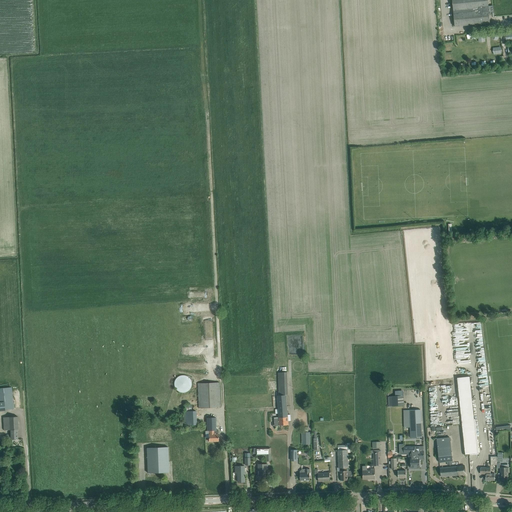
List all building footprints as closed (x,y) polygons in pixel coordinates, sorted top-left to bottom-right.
[(490,23),(487,0),(452,0),(455,27),(490,23)] [(506,32),(503,32),(504,43),(507,43),(507,44),(511,43),(511,30),(506,31),(506,32)] [(187,377),(185,376),(181,376),(178,377),(175,380),(174,383),(175,387),(177,391),(180,392),(183,393),(187,392),(189,390),(190,390),(191,386),(192,385),(191,382),(190,379),(187,377)] [(470,376),(457,377),(458,383),(465,454),(478,453),(470,376)] [(198,383),(198,403),(199,408),(221,407),(220,382),(198,383)] [(3,388),(0,388),(2,402),(5,401),(6,410),(14,409),(13,404),(11,387),(3,388)] [(404,406),(403,391),(394,392),(394,397),(388,397),(388,406),(404,406)] [(279,418),(274,419),(274,421),(275,426),(289,425),(288,420),(291,420),(290,414),(288,414),(286,395),(279,395),(277,395),(278,409),(275,409),(276,413),(279,413),(279,418)] [(193,411),(193,404),(186,404),(186,411),(185,411),(185,425),(198,425),(198,411),(193,411)] [(422,437),(420,409),(410,410),(404,410),(404,427),(410,427),(410,438),(422,437)] [(11,439),(12,439),(13,441),(16,440),(16,439),(17,439),(17,429),(18,429),(18,416),(3,417),(4,430),(11,430),(11,439)] [(218,430),(216,430),(216,417),(207,418),(207,431),(209,431),(209,434),(209,441),(218,441),(218,434),(218,430)] [(302,432),(302,444),(310,444),(310,432),(302,432)] [(450,437),(437,438),(439,462),(447,461),(448,465),(452,464),(452,461),(450,437)] [(415,446),(400,447),(400,453),(404,453),(409,453),(409,458),(409,466),(411,466),(411,467),(411,468),(412,468),(412,469),(414,469),(415,468),(415,450),(415,446)] [(147,448),(147,468),(148,473),(169,472),(168,447),(147,448)] [(270,461),(270,448),(254,448),(254,454),(256,454),(256,455),(266,455),(266,461),(270,461)] [(348,450),(338,451),(339,471),(341,471),(349,471),(348,450)] [(381,456),(380,450),(371,451),(371,453),(374,453),(374,466),(379,466),(379,459),(379,456),(381,456)] [(503,453),(497,453),(497,468),(500,468),(500,472),(502,472),(502,476),(501,476),(501,477),(502,477),(502,480),(507,480),(507,472),(509,472),(509,467),(501,467),(501,463),(503,463),(504,462),(504,458),(503,458),(503,453)] [(258,464),(258,476),(258,481),(265,481),(265,473),(267,473),(267,468),(267,464),(258,464)] [(235,466),(235,468),(235,473),(237,473),(238,482),(244,482),(244,466),(235,466)] [(362,466),(363,471),(363,479),(375,479),(375,469),(371,469),(371,470),(368,470),(367,466),(362,466)] [(440,468),(441,477),(457,475),(457,466),(440,468)] [(466,474),(465,466),(457,466),(457,475),(466,474)] [(480,468),(481,469),(481,474),(486,474),(486,480),(495,480),(495,475),(494,474),(490,474),(490,468),(480,468)] [(309,469),(305,469),(302,469),(300,471),(300,480),(310,480),(310,473),(309,469)] [(349,471),(341,471),(341,480),(348,480),(348,477),(352,477),(352,470),(349,471)] [(318,473),(314,473),(315,478),(318,478),(319,481),(330,480),(329,475),(329,473),(318,474),(318,473)]
